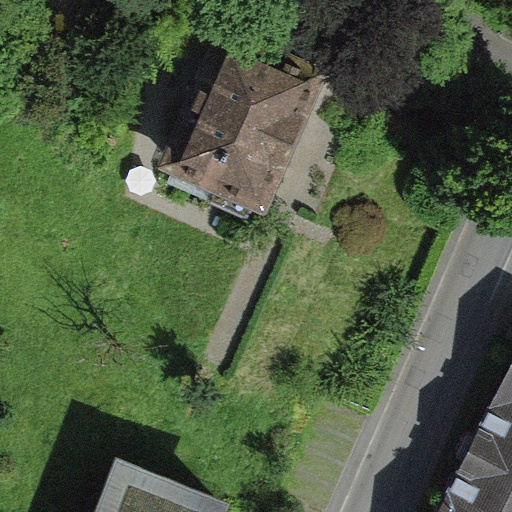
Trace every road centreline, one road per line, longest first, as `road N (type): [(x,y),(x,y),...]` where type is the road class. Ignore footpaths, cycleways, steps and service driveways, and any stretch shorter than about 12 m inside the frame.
road 1 (residential): [(380,511),(511,226)]
road 2 (residential): [(446,0),(511,111)]
